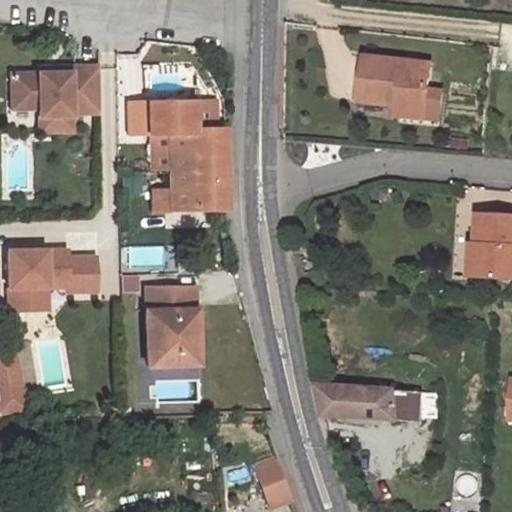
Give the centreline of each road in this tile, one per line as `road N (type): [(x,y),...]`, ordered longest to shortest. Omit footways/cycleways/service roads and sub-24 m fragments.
road 1 (unknown): [(0,230),(112,228),(118,7)]
road 2 (unclassified): [(328,511),(281,345),(258,199)]
road 3 (residential): [(258,199),(374,164),(511,175)]
road 4 (residential): [(45,0),(261,23)]
road 5 (unclassified): [(258,199),(261,23)]
